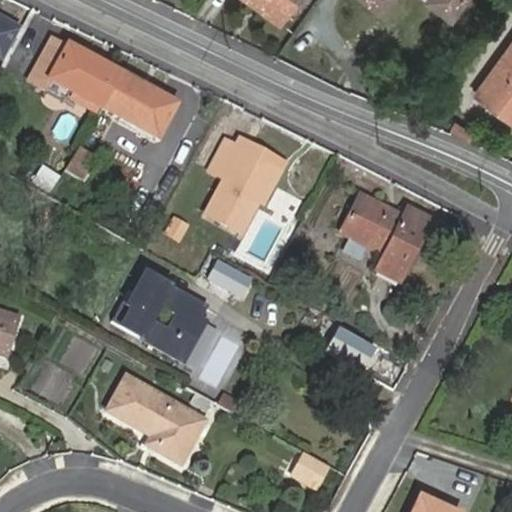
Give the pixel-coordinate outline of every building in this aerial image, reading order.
[(250,0),(280,21),(295,0),(250,0)] [(433,0),(450,13),(459,0),(373,0),(382,7),(387,0),(433,0)] [(18,28),(0,18),(0,58),(2,59),(18,28)] [(100,110),(121,77),(52,40),(28,87),(42,95),(49,83),(100,110)] [(495,97),(511,110),(511,46),(476,94),(489,104),(495,97)] [(171,105),(121,77),(100,110),(152,138),(171,105)] [(511,120),(511,110),(495,97),(489,104),(511,120)] [(243,143),(237,152),(234,157),(268,175),(254,202),(263,207),(285,165),(243,143)] [(234,157),(237,152),(222,144),(207,172),(221,179),(201,216),(237,235),(254,202),(268,175),(234,157)] [(93,159),(76,149),(63,170),(78,179),(80,181),(93,159)] [(63,170),(51,188),(62,195),(66,189),(71,192),(78,179),(63,170)] [(400,219),(357,198),(339,233),(384,254),(375,271),(396,283),(426,223),(404,212),(400,219)] [(244,283),(213,265),(206,279),(237,296),(244,283)] [(183,364),(208,321),(201,317),(206,307),(146,273),(126,309),(131,312),(122,329),(183,364)] [(0,357),(4,358),(16,318),(0,313),(0,357)] [(336,329),(323,352),(359,373),(372,349),(336,329)] [(67,361),(89,367),(96,343),(74,337),(67,361)] [(153,451),(177,465),(201,422),(125,380),(105,413),(148,437),(158,443),(153,451)] [(204,410),(209,402),(191,391),(187,401),(204,410)] [(143,446),(153,451),(158,443),(148,437),(143,446)] [(313,490),(327,468),(302,454),(289,477),(313,490)]
